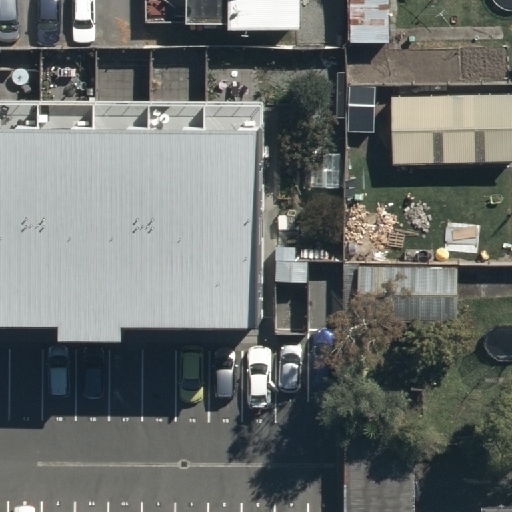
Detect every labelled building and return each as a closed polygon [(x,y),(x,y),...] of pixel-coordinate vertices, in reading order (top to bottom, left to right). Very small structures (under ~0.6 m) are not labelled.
[(191,0),(192,30),(231,30),(231,37),(303,38),(303,0),(191,0)] [(393,46),(392,0),(349,0),(349,46),(393,46)] [(511,98),(402,99),(402,170),(511,170),(511,98)] [(0,334),(263,336),(264,142),(0,140),(0,334)] [(458,265),(356,264),(356,320),(457,322),(458,265)] [(411,511),(411,449),(344,449),(344,511),(411,511)]
